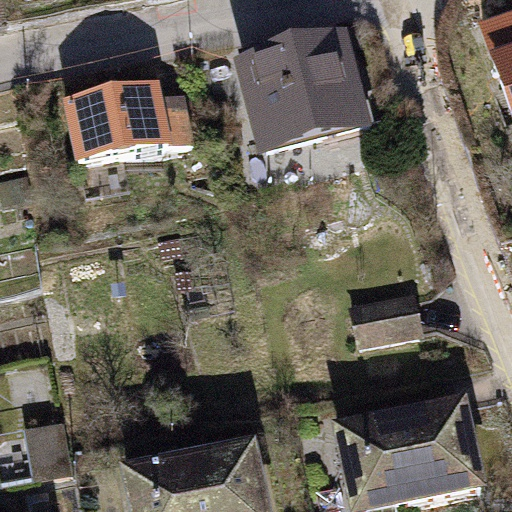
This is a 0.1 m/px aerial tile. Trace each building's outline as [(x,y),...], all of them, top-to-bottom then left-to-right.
[(341,35),(241,60),(268,166),(368,141),(341,35)] [(511,60),(493,66),(511,119),(511,60)] [(158,95),(70,112),(83,180),(171,163),(158,95)] [(435,295),(351,314),(362,363),(446,343),(435,295)] [(472,403),(336,437),(355,511),(474,511),(498,506),(472,403)] [(272,511),(261,456),(126,484),(132,511),(272,511)]
